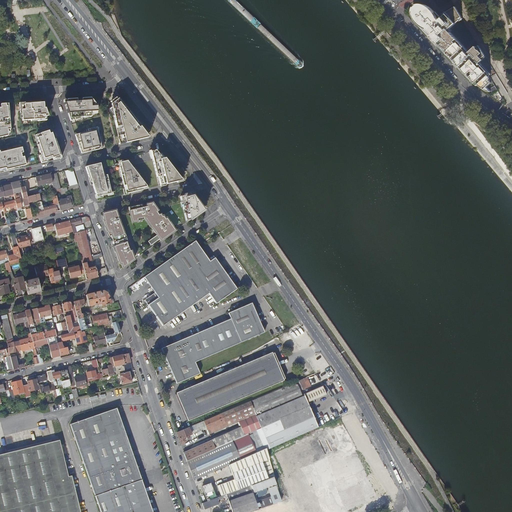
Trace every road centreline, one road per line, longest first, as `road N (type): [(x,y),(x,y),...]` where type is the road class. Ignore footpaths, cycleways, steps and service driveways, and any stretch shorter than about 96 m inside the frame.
road 1 (secondary): [(419,508),(353,386),(229,206)]
road 2 (unclassified): [(195,511),(137,344)]
road 3 (residential): [(0,376),(137,344)]
road 4 (secondary): [(382,9),(460,96),(481,105)]
road 5 (secondary): [(481,105),(382,9)]
road 6 (residential): [(116,283),(229,206)]
road 7 (residential): [(209,179),(90,209)]
